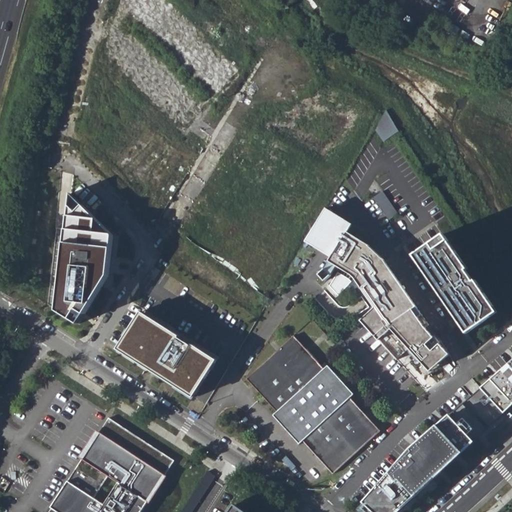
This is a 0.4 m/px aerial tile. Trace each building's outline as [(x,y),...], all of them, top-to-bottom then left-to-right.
[(102,148),(114,158),(148,114),(136,105),(102,148)] [(374,124),(384,141),(401,130),(390,113),(374,124)] [(75,174),(58,310),(87,318),(111,275),(116,233),(75,174)] [(383,190),(375,197),(390,218),(399,212),(383,190)] [(353,223),(326,207),(306,240),(332,256),(347,231),(348,231),(353,223)] [(67,229),(58,228),(56,256),(64,257),(67,229)] [(375,307),(360,320),(396,360),(409,349),(427,370),(446,352),(425,329),(429,326),(384,259),(370,246),(371,245),(348,231),(347,231),(332,256),(329,260),(352,274),(355,278),(375,307)] [(412,259),(464,337),(494,317),(442,239),(412,259)] [(215,272),(209,284),(223,292),(229,280),(215,272)] [(329,278),(323,272),(316,277),(322,284),(329,278)] [(338,278),(327,289),(336,299),(351,288),(349,285),(338,278)] [(143,313),(119,349),(195,397),(217,360),(143,313)] [(292,340),(244,381),(271,415),(267,418),(293,448),(296,444),(325,477),(374,436),(346,403),(349,401),(321,368),(318,370),(292,340)] [(446,359),(446,352),(427,370),(427,376),(446,359)] [(511,361),(412,446),(389,473),(363,502),(373,511),(392,511),(412,494),(504,412),(511,404),(511,361)] [(228,408),(223,412),(228,419),(234,414),(228,408)] [(141,511),(174,462),(107,419),(46,511),(141,511)]
